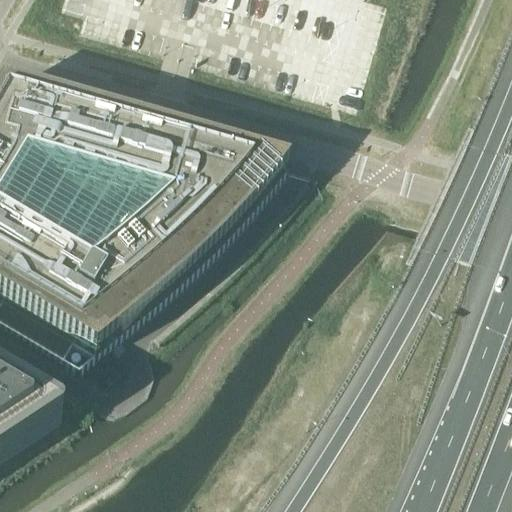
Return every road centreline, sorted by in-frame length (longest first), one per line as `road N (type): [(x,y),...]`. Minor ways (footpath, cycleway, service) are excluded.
road 1 (unclassified): [(511,212),(0,62)]
road 2 (motorway): [(511,98),(397,337),(289,511)]
road 3 (motorway): [(511,282),(420,511)]
